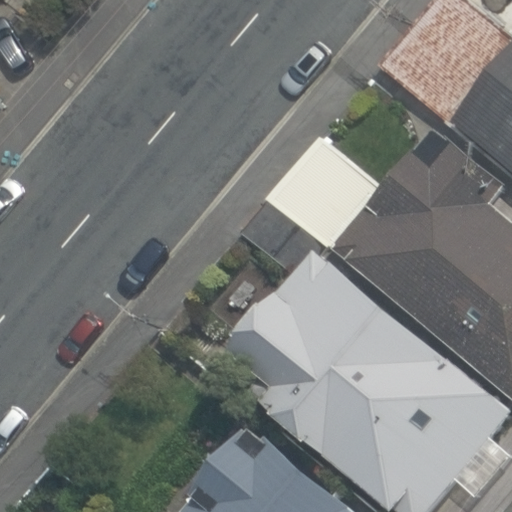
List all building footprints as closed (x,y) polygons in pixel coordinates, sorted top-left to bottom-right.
[(511,64),(511,24),(481,0),(447,0),(392,71),(462,127),(511,64)] [(511,76),(470,128),(511,161),(511,76)] [(511,179),(446,126),(344,250),(511,387),(511,179)] [(444,511),(511,429),(511,399),(332,253),(248,355),(292,390),(279,406),(410,511),(444,511)] [(365,511),(265,428),(194,511),(365,511)]
